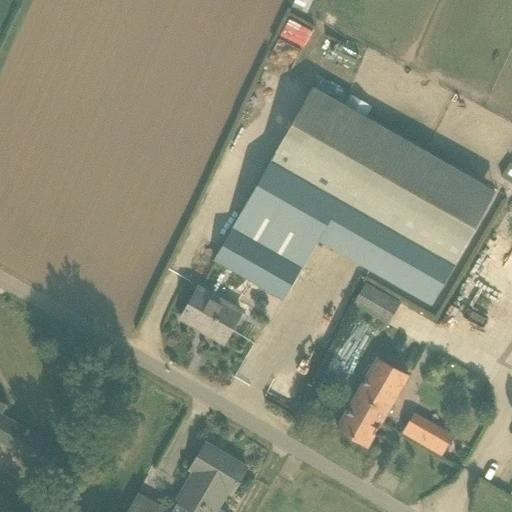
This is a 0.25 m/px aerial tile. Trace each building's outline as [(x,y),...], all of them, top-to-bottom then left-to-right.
[(322,39),(316,59),(352,70),(358,50),(322,39)] [(432,304),(456,260),(495,192),(313,88),(214,260),(284,300),(308,256),(318,239),(432,304)] [(511,163),(510,162),(501,177),(511,183),(511,163)] [(388,326),(400,304),(365,284),(353,306),(388,326)] [(198,288),(181,318),(224,343),(241,312),(198,288)] [(377,359),(338,428),(367,445),(407,376),(377,359)] [(0,441),(31,460),(43,439),(29,431),(31,429),(28,427),(27,429),(0,414),(0,413),(5,405),(0,402),(0,441)] [(442,455),(453,436),(414,414),(403,433),(442,455)] [(219,511),(216,510),(227,490),(232,493),(247,468),(206,444),(191,469),(195,471),(178,501),(195,511),(219,511)] [(165,511),(168,508),(138,492),(126,511),(165,511)]
